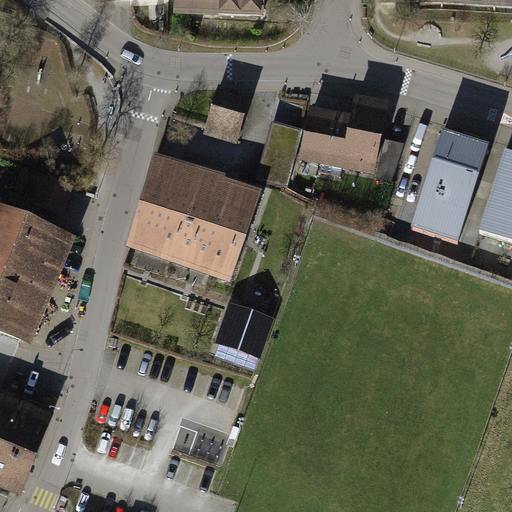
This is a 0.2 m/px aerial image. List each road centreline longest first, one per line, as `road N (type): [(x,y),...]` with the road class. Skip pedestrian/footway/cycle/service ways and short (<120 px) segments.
road 1 (residential): [(35,511),(70,426),(159,62)]
road 2 (tertiary): [(325,66),(511,112)]
road 3 (tertiary): [(159,62),(325,66)]
road 4 (tertiary): [(57,0),(118,46),(159,62)]
